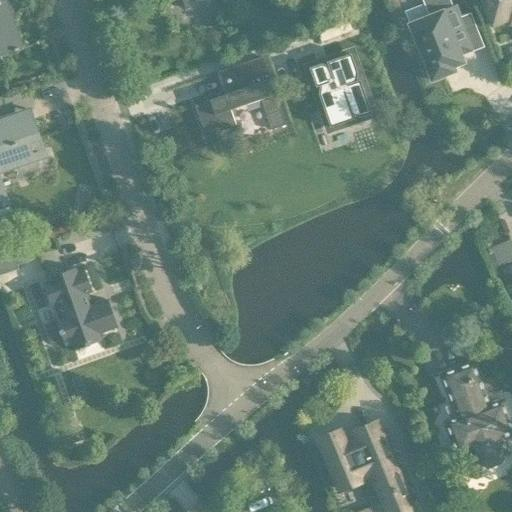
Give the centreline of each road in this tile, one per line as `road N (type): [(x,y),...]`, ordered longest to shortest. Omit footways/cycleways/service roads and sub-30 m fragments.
road 1 (residential): [(245,401),(170,301),(65,0)]
road 2 (unclassified): [(245,401),(511,159)]
road 3 (residential): [(122,511),(245,401)]
